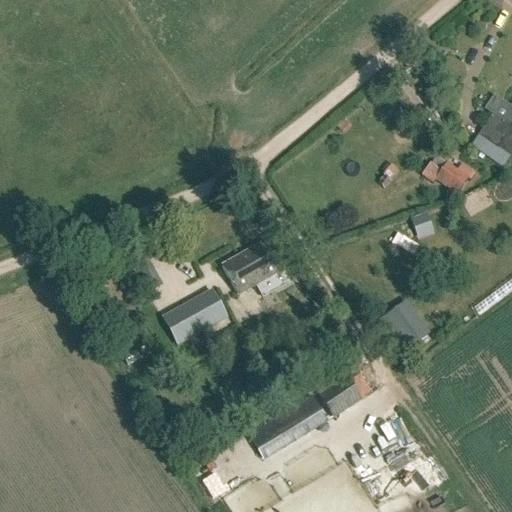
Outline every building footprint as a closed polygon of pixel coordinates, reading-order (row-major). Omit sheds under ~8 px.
[(446,53),(462,52),(462,36),(446,36),(446,53)] [(417,81),(426,73),(414,58),(404,66),(417,81)] [(340,104),(325,119),(334,128),(349,113),(340,104)] [(511,159),(511,105),(501,122),(491,115),(477,136),(510,159),(511,158),(511,159)] [(468,180),(445,164),(439,173),(433,169),(425,180),(433,186),(435,182),(456,197),(468,180)] [(237,296),(285,269),(270,240),(221,268),(237,296)] [(138,280),(150,273),(145,264),(133,271),(138,280)] [(174,315),(188,340),(226,319),(214,298),(196,308),(195,304),(174,315)] [(395,312),(379,324),(402,356),(418,344),(395,312)] [(333,421),(362,402),(347,379),(319,398),(333,421)] [(250,440),(262,460),(325,421),(313,401),(250,440)] [(249,465),(260,459),(250,443),(239,449),(249,465)]
